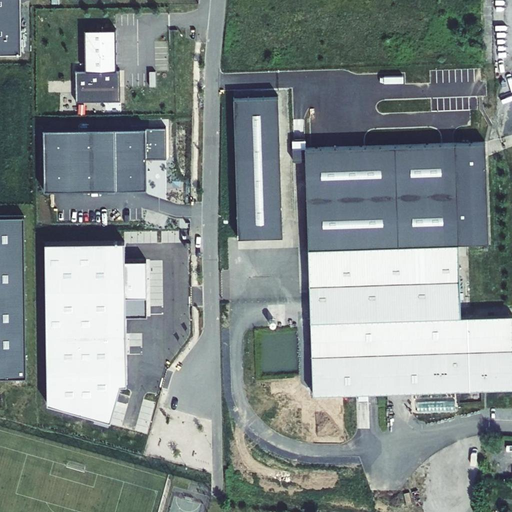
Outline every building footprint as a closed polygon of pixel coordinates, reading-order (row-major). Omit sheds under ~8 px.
[(0,0),(0,51),(22,51),(20,0),(0,0)] [(116,29),(84,29),(85,70),(75,70),(76,102),(121,101),(120,70),(117,70),(116,29)] [(283,236),(278,96),(233,97),(238,237),(283,236)] [(146,128),(146,158),(165,158),(165,127),(146,128)] [(146,128),(44,130),(45,189),(147,187),(146,158),(146,128)] [(313,393),(511,387),(511,314),(460,316),(458,243),(482,242),(488,242),(485,142),(479,142),(293,148),(293,160),(306,160),(313,393)] [(24,215),(0,215),(0,376),(26,376),(24,215)] [(125,241),(45,242),(47,402),(111,419),(121,384),(128,383),(127,316),(125,260),(125,241)] [(147,259),(125,260),(127,316),(148,316),(147,259)]
